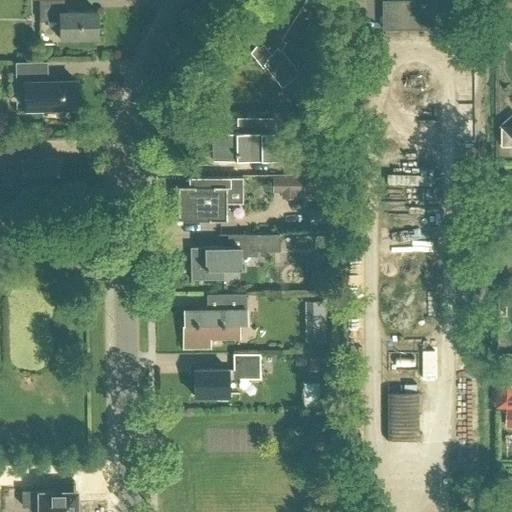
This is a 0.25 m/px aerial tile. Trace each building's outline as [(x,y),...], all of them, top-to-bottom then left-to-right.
[(63,0),(39,0),(40,21),(58,21),(59,38),(96,37),(95,11),(64,12),(63,0)] [(280,37),(302,0),(269,0),(249,34),(246,32),(243,37),(254,44),(249,51),(261,66),(263,64),(279,85),(296,71),(279,48),(284,40),(280,37)] [(452,0),(380,0),(381,29),(453,28),(452,0)] [(22,92),(23,113),(41,112),(41,108),(76,108),(75,80),(47,80),(47,62),(14,63),(15,92),(22,92)] [(210,132),(211,161),(275,160),(275,118),(236,118),(236,132),(210,132)] [(511,136),(502,125),(502,146),(511,146),(511,136)] [(8,170),(9,194),(57,191),(57,186),(56,159),(21,161),(21,170),(8,170)] [(173,202),(174,222),(180,222),(180,220),(190,220),(190,219),(207,219),(207,221),(225,221),(224,203),(242,203),(242,177),(188,177),(188,186),(176,186),(176,202),(173,202)] [(301,178),(271,178),(272,192),(280,192),(280,198),(293,198),(293,192),(302,192),(301,178)] [(226,248),(189,248),(189,280),(221,279),(221,270),(239,270),(239,257),(255,257),(255,251),(279,250),(278,234),(226,235),(226,248)] [(239,324),(246,324),(246,294),(204,294),(205,309),(181,310),(182,348),(210,348),(210,339),(239,339),(239,324)] [(227,396),(226,379),(258,379),(258,354),(231,354),(231,370),(192,370),(193,397),(227,396)] [(495,404),(511,405),(511,390),(511,379),(497,378),(495,404)] [(36,490),(21,490),(21,505),(37,505),(37,511),(77,511),(77,506),(74,506),(74,482),(51,483),(51,491),(39,491),(39,493),(36,493),(36,490)]
